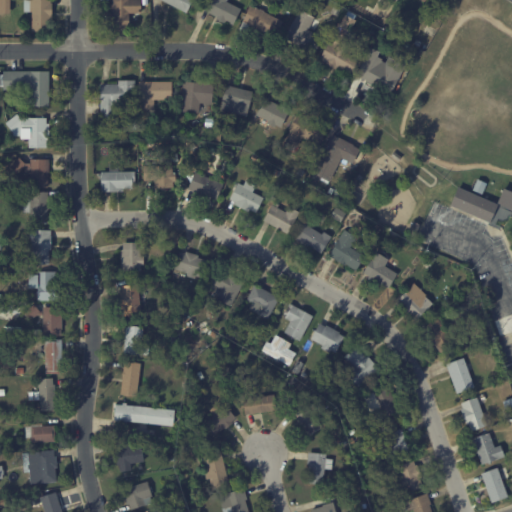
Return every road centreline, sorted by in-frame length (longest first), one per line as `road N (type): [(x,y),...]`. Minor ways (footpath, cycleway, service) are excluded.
road 1 (residential): [(79,222),(153,218),(211,229),(383,330),(415,372),(464,511)]
road 2 (residential): [(94,511),(83,434),(91,315),(79,222),(79,0)]
road 3 (residential): [(0,50),(181,51),(254,61),(360,118)]
